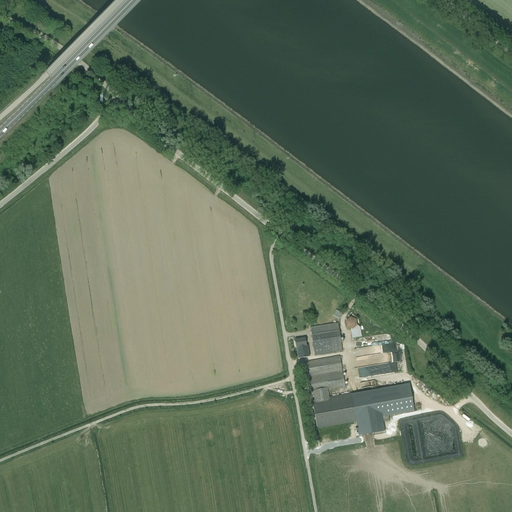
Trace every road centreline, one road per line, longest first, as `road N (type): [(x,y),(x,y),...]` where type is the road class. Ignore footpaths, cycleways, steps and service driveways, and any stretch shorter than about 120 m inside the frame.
road 1 (unclassified): [(511,434),(425,347),(281,234)]
road 2 (unclassified): [(315,511),(270,256),(281,234)]
road 3 (unclassified): [(281,234),(119,102)]
road 4 (primary): [(0,131),(132,0)]
road 5 (unclassified): [(0,116),(120,0)]
road 6 (unclassified): [(0,206),(119,102)]
road 7 (unclassified): [(119,102),(49,38),(0,16)]
